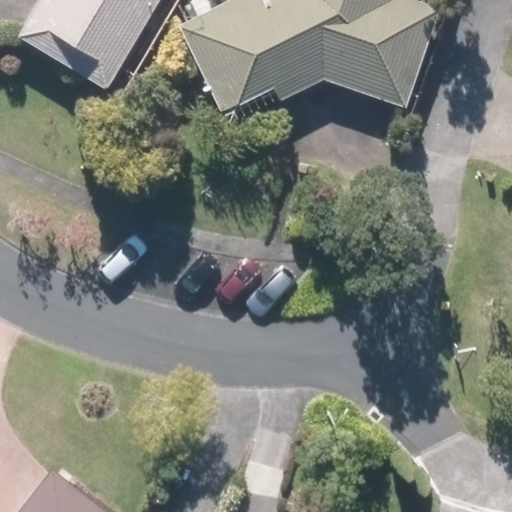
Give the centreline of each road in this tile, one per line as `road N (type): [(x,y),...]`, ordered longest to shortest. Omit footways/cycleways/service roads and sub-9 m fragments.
road 1 (residential): [(0,280),(21,298),(190,355),(381,381)]
road 2 (residential): [(381,381),(488,0)]
road 3 (residential): [(381,381),(420,432),(471,470),(511,482)]
